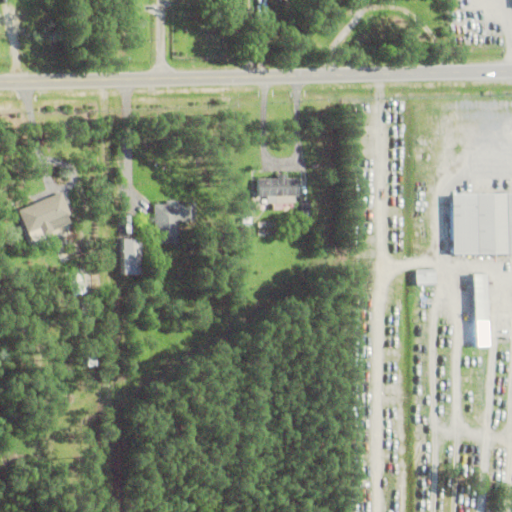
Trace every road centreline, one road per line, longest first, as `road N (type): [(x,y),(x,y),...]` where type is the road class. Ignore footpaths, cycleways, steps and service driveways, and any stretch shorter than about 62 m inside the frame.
road 1 (secondary): [(511,70),(0,80)]
road 2 (residential): [(106,79),(107,511)]
